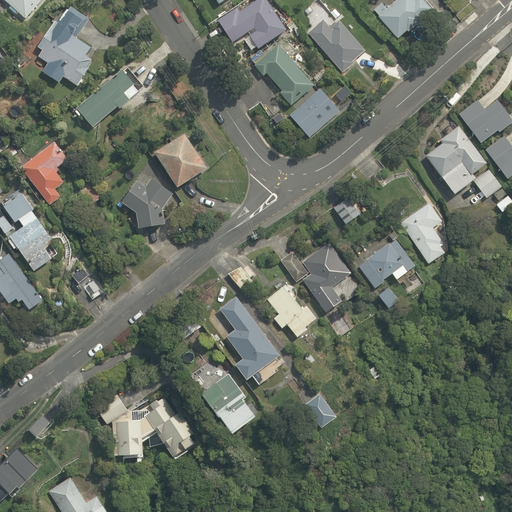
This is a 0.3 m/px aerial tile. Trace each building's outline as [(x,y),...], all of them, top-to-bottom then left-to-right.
[(0,0),(0,12),(1,14),(9,5),(25,18),(41,0),(0,0)] [(286,31),(267,0),(250,0),(217,20),(231,42),(248,31),(258,47),(286,31)] [(433,6),(428,0),(393,0),(390,3),(386,0),(379,0),(372,6),(397,36),(433,6)] [(88,18),(66,4),(36,50),(48,58),(40,69),(60,81),(63,75),(78,85),(92,62),(83,56),(92,43),(78,33),(88,18)] [(323,17),(307,31),(342,71),(357,58),(355,55),(363,48),(338,19),(330,25),(323,17)] [(267,74),(280,90),(275,94),(285,107),(297,97),(314,83),(280,42),(265,55),(253,65),(263,77),(267,74)] [(125,66),(122,68),(75,110),(92,129),(118,106),(125,115),(135,106),(128,98),(142,85),(125,66)] [(333,106),(343,97),(328,80),(290,115),(309,137),(338,111),(333,106)] [(475,100),(458,113),(481,143),(496,130),(498,133),(511,122),(511,119),(497,100),(483,111),(475,100)] [(481,162),(456,124),(436,138),(441,144),(426,154),(451,190),(473,175),(470,170),(481,162)] [(182,131),(152,150),(176,186),(206,167),(182,131)] [(511,144),(511,146),(502,133),(482,147),(504,179),(511,173),(511,144)] [(68,160),(54,140),(20,165),(48,204),(59,195),(54,188),(61,183),(53,171),(68,160)] [(501,186),(488,168),(471,180),(484,198),(501,186)] [(146,186),(136,180),(122,201),(135,212),(137,227),(163,224),(161,207),(170,191),(150,179),(146,186)] [(9,232),(37,214),(19,187),(0,199),(0,229),(5,226),(9,232)] [(511,203),(511,199),(508,194),(495,205),(501,212),(511,203)] [(348,196),(332,206),(344,223),(359,213),(348,196)] [(427,200),(397,221),(426,263),(450,246),(434,223),(440,219),(427,200)] [(37,214),(9,232),(3,236),(12,250),(18,246),(33,270),(52,258),(44,246),(53,240),(37,214)] [(415,265),(391,234),(352,263),(373,291),(394,274),(397,278),(415,265)] [(295,282),(301,277),(325,312),(358,289),(352,281),(336,292),(333,286),(349,275),(327,243),(302,261),(295,250),(279,260),(295,282)] [(41,298),(10,253),(0,259),(0,293),(5,301),(13,296),(16,301),(19,299),(26,308),(41,298)] [(245,260),(228,274),(241,289),(257,276),(245,260)] [(286,288),(268,300),(278,314),(273,318),(280,329),(288,323),(297,337),(309,329),(304,323),(315,315),(302,295),(294,300),(286,288)] [(277,355),(230,295),(217,305),(236,330),(226,338),(242,358),(235,364),(246,379),(277,355)] [(225,372),(200,391),(232,433),(257,414),(225,372)] [(125,397),(121,392),(108,401),(110,405),(99,412),(106,424),(113,420),(113,455),(142,455),(141,435),(153,428),(170,455),(194,441),(167,396),(160,400),(155,392),(169,383),(163,373),(125,397)] [(321,393),(305,404),(321,427),(337,416),(321,393)] [(50,423),(41,413),(25,428),(34,438),(50,423)] [(0,500),(37,464),(19,446),(0,464),(0,500)] [(66,475),(46,490),(61,511),(106,511),(95,495),(85,502),(66,475)]
